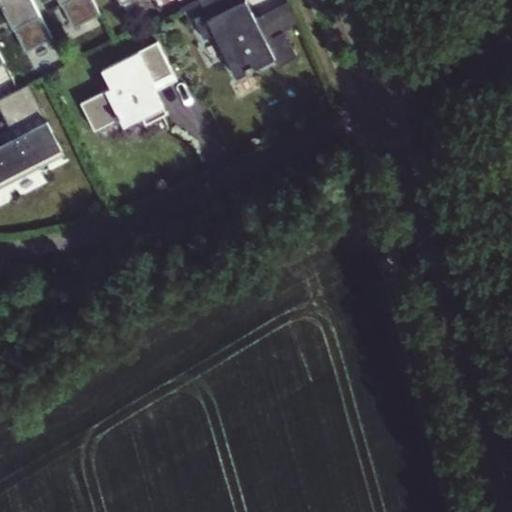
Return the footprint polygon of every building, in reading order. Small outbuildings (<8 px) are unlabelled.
[(34,0),(0,0),(26,49),(53,35),(34,0)] [(94,0),(61,0),(74,24),(100,10),(94,0)] [(199,0),(204,8),(192,14),(204,35),(214,30),(238,73),(275,53),(280,62),(297,53),(283,27),(297,19),(288,0),(279,0),(255,13),(248,0),(199,0)] [(111,84),(81,100),(95,127),(120,114),(125,123),(143,113),(147,120),(167,110),(156,87),(177,77),(157,38),(102,66),(111,84)] [(5,139),(0,141),(0,185),(66,151),(29,80),(0,95),(0,105),(10,124),(0,129),(5,139)]
